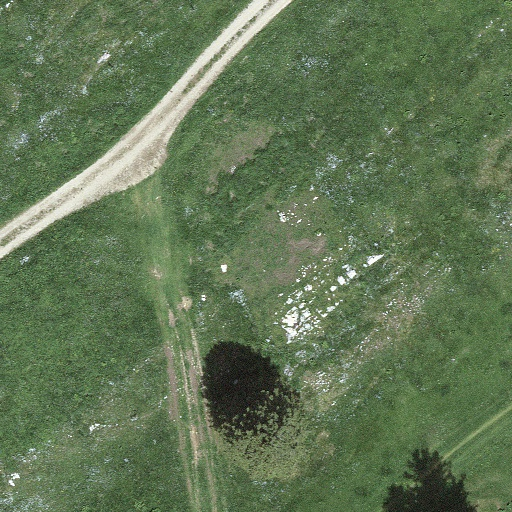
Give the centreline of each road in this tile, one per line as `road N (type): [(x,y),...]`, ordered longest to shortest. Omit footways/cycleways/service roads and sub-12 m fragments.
road 1 (track): [(279,0),(233,37),(134,164),(0,248)]
road 2 (track): [(134,164),(219,511)]
road 3 (track): [(389,511),(511,410)]
